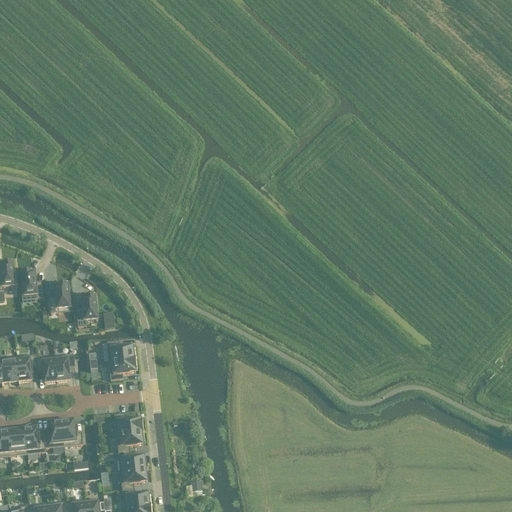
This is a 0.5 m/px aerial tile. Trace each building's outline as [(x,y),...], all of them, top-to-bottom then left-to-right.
[(0,294),(4,294),(4,291),(16,289),(14,265),(13,265),(12,263),(2,264),(2,266),(1,266),(0,266),(0,294)] [(35,275),(32,275),(31,272),(30,272),(23,273),(21,273),(22,283),(23,291),(24,298),(36,297),(36,301),(44,300),(42,284),(36,285),(35,275)] [(56,299),(49,300),(51,316),(70,314),(69,302),(69,295),(68,295),(67,284),(63,285),(61,285),(57,286),(58,289),(55,289),(55,294),(56,299)] [(82,311),(76,311),(78,330),(87,329),(86,324),(98,323),(96,298),(95,298),(95,296),(85,297),(85,299),(84,299),(84,300),(81,300),(82,311)] [(125,349),(120,350),(119,344),(107,345),(109,364),(137,361),(136,361),(135,351),(133,351),(133,349),(126,350),(125,349)] [(31,370),(37,370),(36,357),(17,359),(20,387),(20,384),(32,383),(31,376),(32,376),(31,370)] [(74,357),(55,359),(57,386),(71,384),(70,371),(75,370),(74,357)] [(19,387),(20,387),(17,359),(0,360),(0,362),(3,389),(4,389),(3,386),(19,385),(19,387)] [(55,359),(36,361),(37,370),(38,374),(42,373),(44,387),(57,386),(55,359)] [(137,362),(137,361),(109,364),(111,384),(123,382),(122,376),(128,376),(128,375),(135,374),(135,372),(138,372),(137,362)] [(133,421),(127,422),(127,416),(114,417),(116,437),(144,434),(144,433),(143,423),(140,424),(140,422),(133,422),(133,421)] [(46,451),(64,449),(61,421),(60,421),(61,424),(49,425),(50,432),(49,433),(49,438),(44,439),(44,443),(45,451),(46,451)] [(74,423),(62,424),(62,421),(61,421),(64,449),(83,447),(82,435),(76,435),(75,430),(74,430),(74,423)] [(10,459),(27,457),(24,429),(23,429),(24,432),(8,434),(8,431),(7,431),(10,459)] [(37,431),(25,432),(25,429),(24,429),(27,457),(46,455),(46,451),(45,451),(44,443),(39,443),(38,438),(37,438),(37,431)] [(0,460),(10,459),(7,431),(7,434),(0,434),(0,460)] [(144,434),(116,437),(118,457),(126,456),(132,455),(132,451),(131,450),(143,449),(143,444),(145,444),(144,434),(145,434),(144,434)] [(126,456),(118,457),(120,474),(148,471),(148,470),(145,471),(144,459),(138,460),(138,459),(132,459),(132,455),(126,456)] [(145,472),(148,472),(148,471),(120,474),(122,493),(135,492),(134,486),(140,485),(147,484),(145,472)] [(200,483),(190,484),(191,494),(201,492),(203,492),(201,483),(200,483)] [(135,492),(122,493),(124,511),(152,509),(152,508),(151,498),(148,498),(148,497),(141,497),(141,496),(135,497),(135,492)] [(98,501),(85,503),(86,511),(98,511),(98,504),(98,501)] [(86,511),(85,503),(66,505),(67,511),(86,511)]
